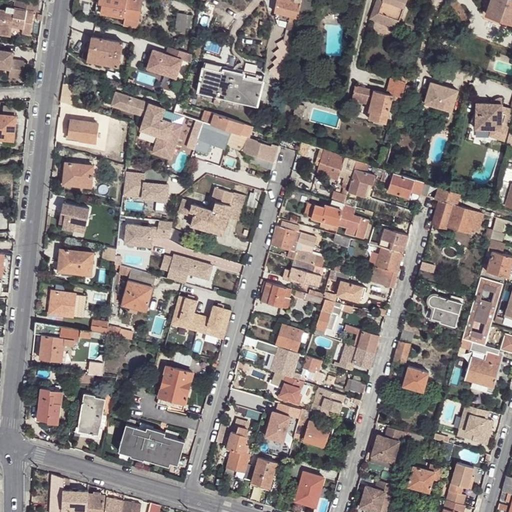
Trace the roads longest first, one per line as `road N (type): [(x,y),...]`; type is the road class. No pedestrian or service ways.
road 1 (residential): [(60,15),(10,443)]
road 2 (residential): [(339,511),(428,199)]
road 3 (residential): [(187,497),(243,303)]
road 4 (residential): [(187,497),(10,443)]
road 5 (residential): [(243,303),(287,154)]
